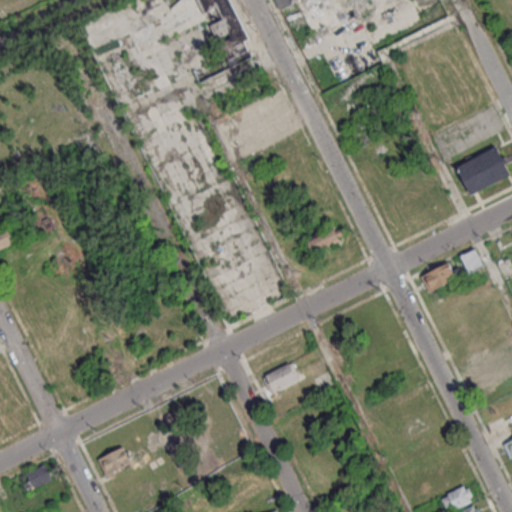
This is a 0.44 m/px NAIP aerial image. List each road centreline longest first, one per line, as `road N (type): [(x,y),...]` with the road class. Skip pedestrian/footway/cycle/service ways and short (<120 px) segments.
road 1 (residential): [(506,511),(250,0)]
road 2 (residential): [(0,461),(511,206)]
road 3 (residential): [(220,351),(79,56)]
road 4 (residential): [(303,511),(220,351)]
road 5 (residential): [(56,433),(0,321)]
